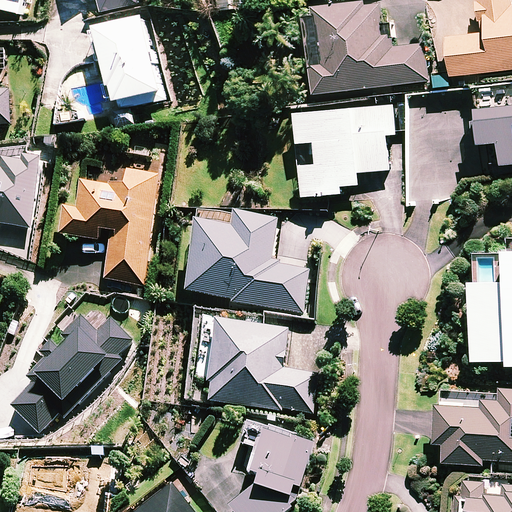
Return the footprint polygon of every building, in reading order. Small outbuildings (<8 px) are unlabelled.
[(0,0),(0,11),(25,17),(28,0),(0,0)] [(102,0),(106,13),(142,3),(141,0),(102,0)] [(511,0),(479,0),(484,35),(449,40),(454,78),(511,70),(511,0)] [(393,49),(387,2),(309,11),(319,95),(431,82),(426,45),(393,49)] [(146,15),(109,26),(101,28),(124,111),(169,99),(146,15)] [(0,93),(0,128),(13,127),(11,92),(0,93)] [(400,135),(398,107),(299,115),(305,198),(346,195),(345,187),(364,185),(363,173),(393,170),(390,136),(400,135)] [(495,178),(511,176),(510,167),(511,166),(511,108),(481,111),(484,146),(506,144),(507,155),(494,156),(495,178)] [(0,167),(0,228),(1,229),(2,226),(32,230),(41,158),(25,156),(24,162),(5,160),(4,168),(0,167)] [(127,173),(126,178),(112,176),(111,188),(83,184),(79,211),(67,210),(63,237),(101,242),(102,232),(114,234),(108,281),(145,286),(160,178),(127,173)] [(511,252),(479,253),(479,362),(511,361),(511,252)] [(192,309),(157,305),(146,401),(181,405),(192,309)] [(290,330),(218,323),(211,404),(314,414),(318,374),(286,371),(290,330)] [(511,389),(503,389),(503,400),(485,399),(485,408),(442,406),(441,444),(448,445),(447,464),(485,465),(486,461),(511,461),(511,389)] [(296,511),(297,511),(303,491),(316,447),(268,433),(255,476),(264,479),(261,487),(233,511),(234,511),(296,511)] [(511,511),(511,484),(466,482),(465,500),(455,499),(454,511),(511,511)] [(194,511),(177,490),(149,511),(194,511)]
